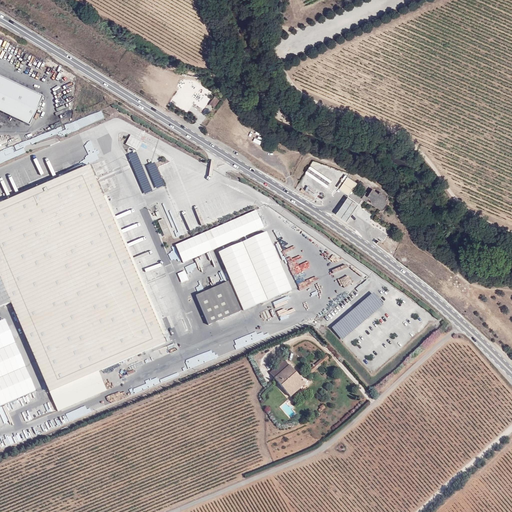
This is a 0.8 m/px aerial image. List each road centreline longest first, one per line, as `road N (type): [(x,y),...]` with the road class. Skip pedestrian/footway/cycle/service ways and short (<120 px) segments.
road 1 (primary): [(0,16),(356,239),(511,372)]
road 2 (track): [(388,0),(278,50)]
